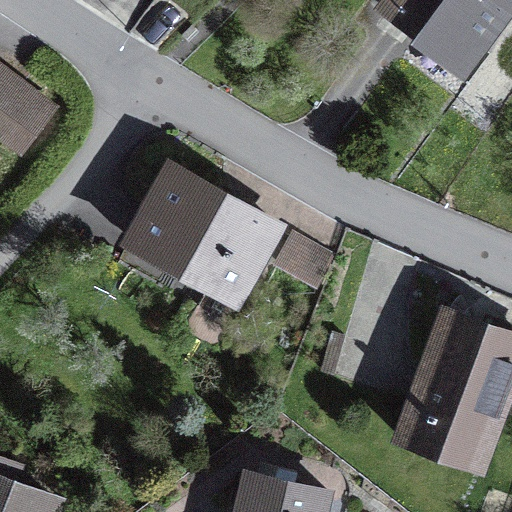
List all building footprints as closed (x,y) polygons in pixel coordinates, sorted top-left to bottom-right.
[(395,0),(389,9),(464,66),(511,0),(395,0)] [(5,72),(0,77),(0,130),(22,147),(52,107),(5,72)] [(169,164),(127,239),(237,300),(279,225),(235,200),(236,197),(219,187),(217,190),(169,164)] [(330,256),(292,235),(277,261),(315,283),(330,256)] [(511,333),(446,309),(400,436),(479,465),(501,406),(505,408),(511,388),(511,333)] [(0,511),(47,511),(53,498),(7,480),(13,464),(0,458),(0,511)] [(246,470),(236,511),(322,511),(328,490),(246,470)]
